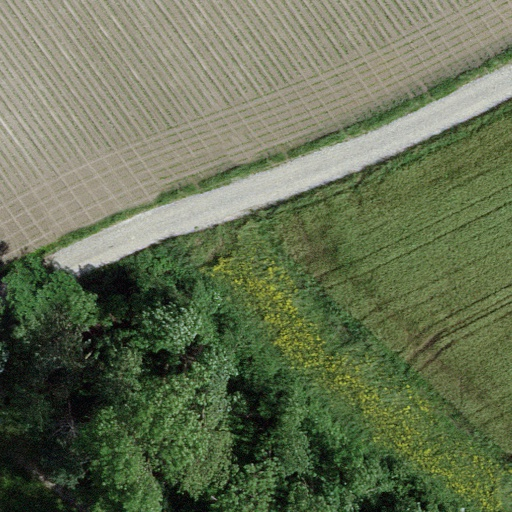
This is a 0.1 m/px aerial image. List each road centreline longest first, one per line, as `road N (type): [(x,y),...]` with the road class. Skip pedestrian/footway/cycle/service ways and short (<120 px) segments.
road 1 (track): [(162,226),(303,330),(505,511)]
road 2 (track): [(162,226),(371,142),(511,69)]
road 3 (track): [(0,309),(162,226)]
